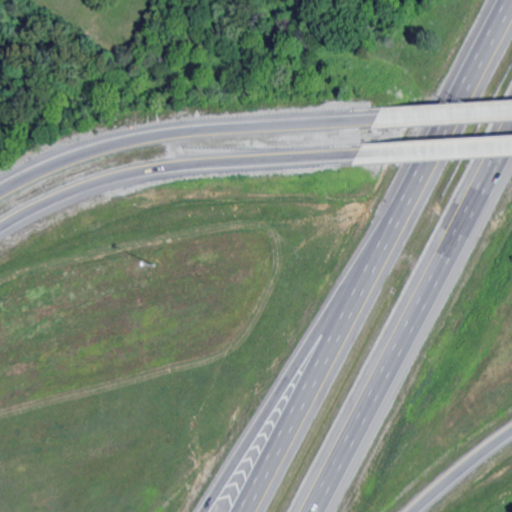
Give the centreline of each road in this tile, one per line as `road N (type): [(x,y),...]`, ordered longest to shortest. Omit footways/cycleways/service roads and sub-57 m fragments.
road 1 (motorway): [(391,225),(204,511),(33,213),(166,170),(388,153)]
road 2 (motorway): [(509,0),(241,511)]
road 3 (motorway): [(311,511),(511,125)]
road 4 (motorway): [(402,121),(132,145),(0,194)]
road 5 (motorway): [(388,153),(511,146)]
road 6 (motorway): [(416,511),(511,434)]
